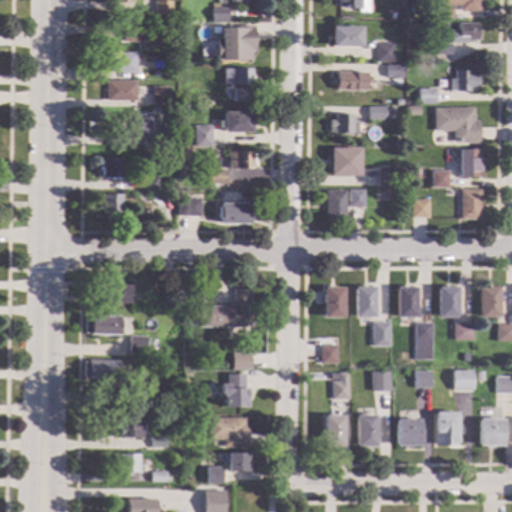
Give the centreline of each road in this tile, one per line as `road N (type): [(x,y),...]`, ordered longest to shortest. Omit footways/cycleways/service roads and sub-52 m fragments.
road 1 (residential): [(290,0),(286,483)]
road 2 (residential): [(511,250),(44,254)]
road 3 (secondary): [(47,0),(43,323)]
road 4 (residential): [(511,484),(286,483)]
road 5 (secondary): [(43,323),(34,350),(26,511)]
road 6 (secondary): [(54,511),(51,350),(43,323)]
